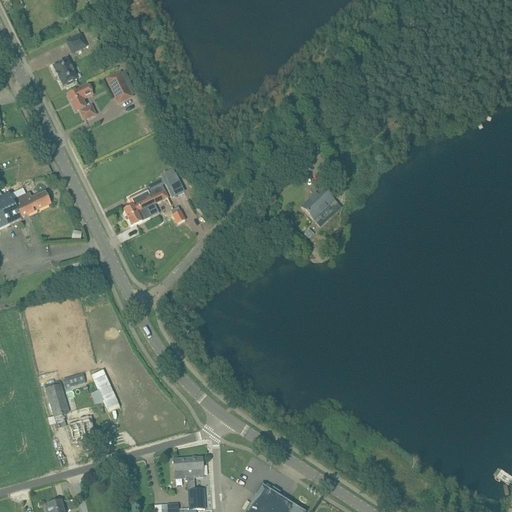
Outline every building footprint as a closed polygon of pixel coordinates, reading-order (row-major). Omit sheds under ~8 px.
[(86,47),(81,36),(66,43),(72,54),(86,47)] [(73,82),(77,80),(67,60),(53,67),(56,75),(55,75),(58,81),(59,80),(63,87),(66,85),(67,87),(74,84),(73,82)] [(120,73),(108,79),(105,80),(118,106),(133,98),(120,73)] [(88,86),(67,96),(75,113),(80,110),(81,112),(80,113),(84,121),(95,116),(91,107),(86,110),(82,102),(94,97),(88,86)] [(183,190),(175,173),(166,178),(174,194),(183,190)] [(161,186),(148,193),(147,191),(129,200),(132,207),(124,211),(132,228),(158,214),(154,205),(167,199),(161,186)] [(340,209),(328,196),(321,189),(301,208),(320,228),(340,209)] [(50,205),(45,194),(30,201),(27,195),(13,202),(9,195),(0,198),(0,229),(21,220),(21,219),(50,205)] [(205,200),(196,210),(202,215),(211,205),(205,200)] [(185,221),(180,212),(173,216),(178,225),(185,221)] [(83,262),(72,266),(74,273),(85,270),(83,262)] [(82,376),(63,382),(64,385),(65,389),(85,383),(84,379),(83,379),(82,376)] [(61,386),(46,391),(53,418),(69,413),(61,386)] [(93,436),(86,413),(66,420),(73,442),(93,436)] [(202,459),(184,460),(173,461),(174,481),(185,480),(185,482),(187,482),(189,510),(178,511),(178,505),(167,506),(167,510),(161,510),(161,511),(193,511),(194,511),(205,510),(204,490),(194,491),(194,479),(203,478),(202,459)] [(255,495),(256,496),(246,511),(302,511),(277,496),(278,494),(262,484),(255,495)] [(49,507),(45,508),(46,511),(63,511),(60,502),(48,505),(49,507)]
